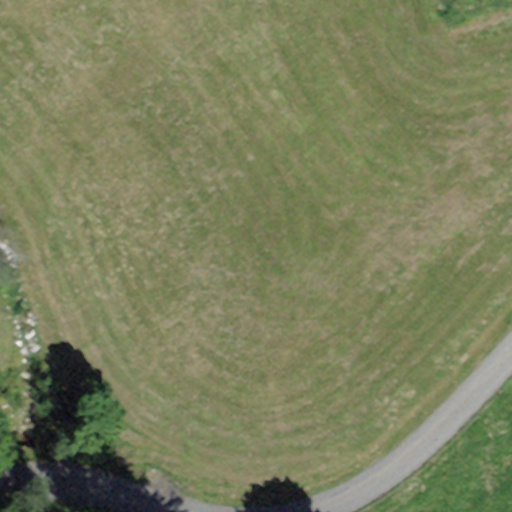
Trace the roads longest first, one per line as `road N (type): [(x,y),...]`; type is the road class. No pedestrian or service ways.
road 1 (residential): [(511,353),(386,479),(323,511)]
road 2 (residential): [(166,511),(73,484),(0,490)]
